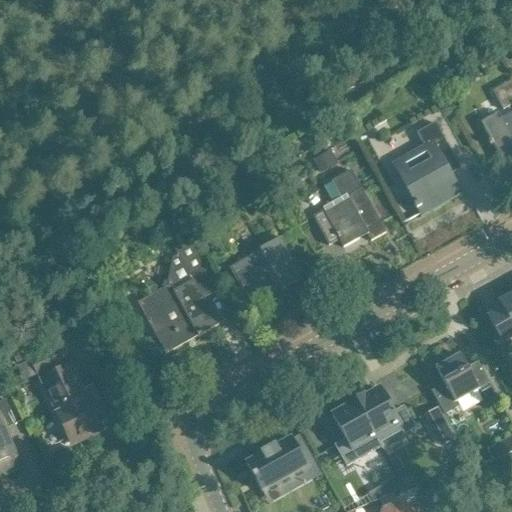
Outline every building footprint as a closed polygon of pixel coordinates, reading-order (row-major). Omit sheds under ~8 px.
[(475,64),(463,71),(465,75),(469,82),(481,75),(477,68),(475,64)] [(480,124),(495,151),(504,168),(511,164),(511,81),(491,93),(502,112),(511,107),(511,109),(511,114),(501,121),(498,115),(480,124)] [(395,169),(411,197),(420,215),(458,194),(443,167),(455,161),(445,143),(435,125),(417,135),(426,151),(395,169)] [(312,218),(319,229),(328,247),(339,241),(343,249),(359,240),(358,238),(366,234),(370,242),(385,234),(360,189),(350,171),(333,181),(343,198),(324,209),(324,211),(312,218)] [(233,273),(242,288),(251,306),(275,292),(275,291),(279,288),(281,292),(302,280),(280,239),(258,251),(260,253),(243,263),(245,266),(233,273)] [(170,288),(141,304),(151,322),(157,334),(167,351),(196,336),(197,338),(218,327),(208,309),(205,302),(193,282),(191,278),(206,269),(190,240),(174,250),(177,256),(171,259),(167,283),(170,288)] [(503,310),(488,318),(501,343),(511,337),(511,296),(499,304),(503,310)] [(444,386),(433,392),(439,402),(446,415),(458,408),(455,403),(489,385),(477,363),(466,369),(459,356),(435,369),(444,386)] [(41,382),(62,425),(70,443),(93,432),(94,435),(108,429),(106,426),(108,425),(100,407),(96,397),(92,399),(88,392),(83,394),(71,368),(41,382)] [(363,397),(354,402),(380,448),(381,448),(379,444),(401,431),(403,435),(414,429),(403,408),(392,414),(379,390),(364,398),(363,397)] [(0,472),(3,471),(3,472),(4,473),(5,473),(6,474),(7,474),(9,475),(10,474),(22,469),(5,430),(17,424),(5,400),(0,402),(0,472)] [(346,408),(331,416),(345,441),(334,446),(346,467),(380,448),(354,402),(346,407),(346,408)] [(439,409),(425,417),(430,426),(444,418),(439,409)] [(511,452),(511,436),(487,451),(493,463),(511,452)] [(261,456),(246,464),(253,477),(251,477),(253,481),(255,480),(262,493),(306,469),(290,440),(275,448),(274,447),(261,455),(261,456)] [(398,479),(389,484),(394,494),(404,490),(398,479)] [(422,511),(420,506),(410,511),(397,506),(393,495),(379,501),(383,511),(422,511)]
